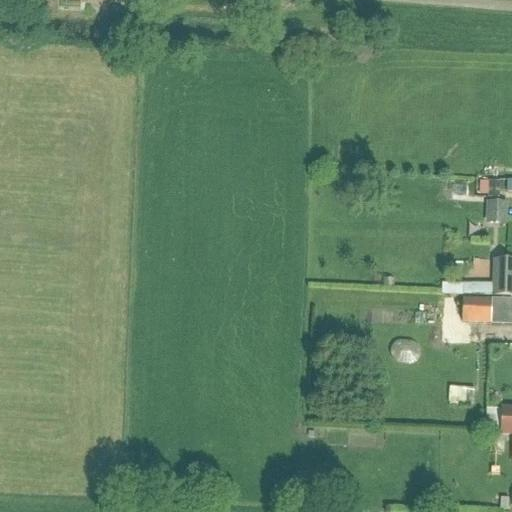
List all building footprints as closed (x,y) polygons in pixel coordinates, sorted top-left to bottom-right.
[(381,204),(389,197),(378,184),(370,191),(381,204)] [(511,263),(492,264),(492,287),(466,286),(466,298),(511,298),(511,263)] [(480,329),(480,300),(459,299),(459,305),(454,305),(453,332),(465,333),(465,329),(480,329)] [(469,385),(452,386),(453,404),(470,403),(469,385)] [(511,411),(501,411),(500,437),(511,437),(511,411)]
